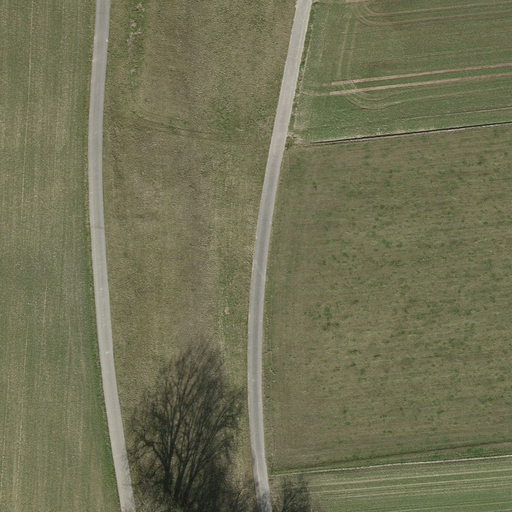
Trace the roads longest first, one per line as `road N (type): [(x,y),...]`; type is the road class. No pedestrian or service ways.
road 1 (unclassified): [(268,511),(253,401),(260,273),(307,0)]
road 2 (track): [(106,0),(96,171),(107,360),(133,511)]
